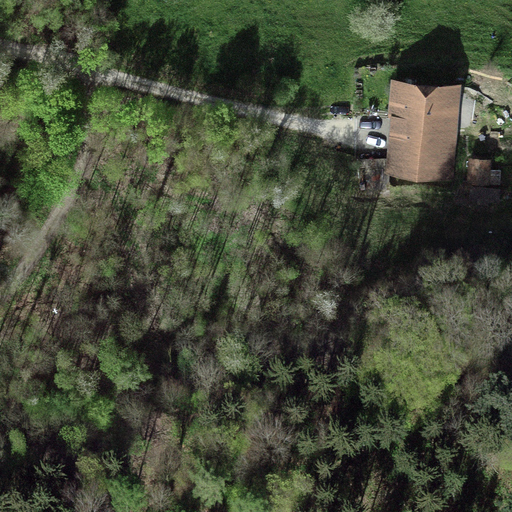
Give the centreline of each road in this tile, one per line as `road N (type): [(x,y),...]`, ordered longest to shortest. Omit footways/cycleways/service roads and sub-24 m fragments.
road 1 (track): [(87,69),(376,150)]
road 2 (track): [(0,299),(49,239),(86,165),(94,119),(87,69)]
